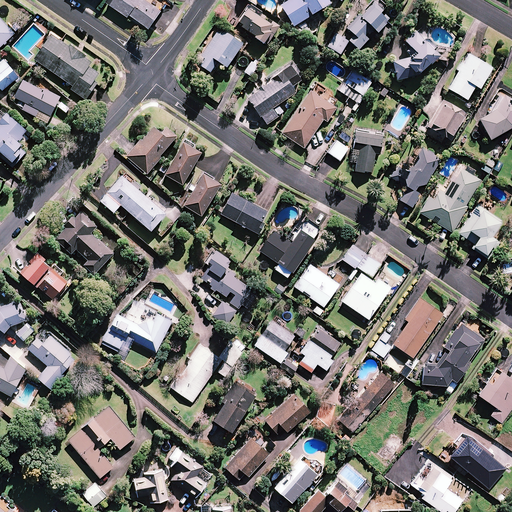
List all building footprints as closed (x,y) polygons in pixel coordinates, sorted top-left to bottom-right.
[(114,0),(111,5),(128,17),(130,15),(149,29),(166,4),(161,0),(114,0)] [(341,0),(290,0),(280,6),(293,27),(330,5),(325,0),(336,0),(341,2),(341,0)] [(386,7),(377,0),(374,0),(358,19),(357,18),(346,30),(354,37),(349,43),(358,51),(374,32),(377,34),(387,23),(379,16),(386,7)] [(262,16),(249,7),(236,25),(263,44),(269,35),(272,37),(278,29),(269,23),(268,25),(260,20),(262,16)] [(0,48),(15,35),(0,18),(0,48)] [(241,46),(219,30),(196,64),(210,74),(217,63),(226,69),(241,46)] [(416,33),(404,42),(415,55),(412,58),(391,64),(396,82),(413,78),(437,58),(432,52),(433,51),(434,50),(434,49),(434,48),(434,46),(434,45),(433,44),(433,43),(432,42),(431,42),(430,41),(429,41),(428,41),(427,41),(426,41),(425,41),(424,42),(416,33)] [(69,46),(52,35),(34,60),(73,87),(71,90),(86,101),(98,83),(95,81),(100,74),(89,67),(92,63),(85,58),(87,56),(70,45),(69,46)] [(348,42),(335,35),(327,47),(340,55),(348,42)] [(491,69),(466,55),(455,72),(457,73),(447,90),(466,101),(474,87),(479,90),(491,69)] [(19,77),(4,60),(0,63),(0,88),(2,91),(19,77)] [(257,66),(251,62),(244,73),(251,77),(257,66)] [(300,81),(290,67),(247,100),(266,126),(283,113),(278,106),(295,93),(291,88),(300,81)] [(45,89),(44,92),(24,81),(14,98),(26,104),(23,110),(36,117),(39,111),(51,117),(61,98),(45,89)] [(358,104),(364,95),(343,81),(337,91),(358,104)] [(338,99),(315,84),(281,134),(304,149),(323,120),(326,123),(336,109),(332,107),(338,99)] [(511,100),(507,97),(504,96),(498,106),(495,112),(478,121),(489,140),(511,127),(511,100)] [(465,115),(443,102),(427,128),(449,141),(465,115)] [(39,111),(36,117),(47,124),(51,117),(39,111)] [(27,132),(6,114),(0,120),(0,156),(13,168),(28,152),(22,147),(18,143),(27,132)] [(160,134),(153,128),(141,141),(139,140),(125,157),(146,175),(160,158),(159,157),(175,137),(165,128),(160,134)] [(382,137),(356,133),(352,150),(358,151),(355,172),(371,175),(374,154),(379,155),(382,137)] [(348,149),(336,142),(328,154),(339,162),(348,149)] [(200,154),(183,144),(164,176),(181,186),(200,154)] [(440,159),(423,149),(409,174),(397,167),(391,178),(408,188),(400,202),(412,209),(420,195),(414,192),(418,185),(423,188),(440,159)] [(495,163),(488,159),(481,169),(488,174),(495,163)] [(480,181),(457,168),(442,193),(434,188),(419,215),(452,233),(467,207),(465,207),(480,181)] [(220,186),(202,175),(183,206),(200,217),(220,186)] [(165,215),(121,176),(106,193),(106,194),(120,206),(150,232),(165,215)] [(267,213),(231,193),(220,214),(257,235),(263,225),(261,223),(267,213)] [(120,206),(106,194),(99,202),(113,214),(120,206)] [(501,222),(477,206),(458,234),(474,245),(472,248),(485,257),(495,242),(490,238),(501,222)] [(97,227),(81,212),(75,219),(73,217),(64,226),(66,228),(55,239),(72,255),(76,250),(88,261),(83,266),(94,276),(114,255),(91,234),(97,227)] [(307,219),(299,230),(313,240),(321,228),(307,219)] [(313,240),(299,230),(290,243),(272,232),(259,251),(291,273),(314,241),(313,240)] [(365,254),(352,245),(342,260),(354,269),(365,254)] [(249,293),(251,290),(233,277),(235,274),(226,268),(228,266),(224,264),(227,260),(215,251),(207,263),(210,265),(201,278),(211,286),(210,288),(215,292),(216,290),(226,297),(229,292),(234,295),(229,303),(238,309),(241,305),(246,308),(255,297),(249,293)] [(46,260),(38,253),(30,262),(31,264),(28,267),(27,266),(20,273),(38,288),(39,287),(53,300),(68,283),(44,262),(46,260)] [(372,278),(381,265),(365,254),(356,267),(372,278)] [(339,285),(310,264),(294,287),(323,308),(339,285)] [(374,283),(359,273),(340,301),(368,320),(390,288),(377,279),(374,283)] [(443,315),(419,298),(404,320),(407,322),(392,344),(412,359),(443,315)] [(0,339),(11,327),(28,319),(18,300),(0,308),(0,339)] [(236,311),(222,301),(212,316),(226,325),(236,311)] [(156,314),(153,319),(137,325),(116,314),(110,327),(109,327),(102,340),(119,349),(125,337),(133,341),(156,353),(172,322),(156,314)] [(294,337),(271,321),(254,346),(280,364),(287,354),(284,351),(294,337)] [(34,331),(27,324),(16,334),(23,341),(34,331)] [(482,340),(460,324),(437,355),(442,358),(436,367),(422,366),(421,385),(445,387),(451,380),(455,383),(469,364),(467,362),(482,340)] [(332,335),(319,326),(300,353),(305,356),(299,365),(311,373),(317,365),(326,371),(332,362),(329,359),(339,344),(330,338),(332,335)] [(298,327),(294,333),(302,340),(307,334),(298,327)] [(391,347),(385,343),(390,336),(384,332),(371,350),(383,358),(391,347)] [(76,359),(50,336),(43,344),(37,339),(28,350),(47,366),(36,378),(50,389),(76,359)] [(133,341),(125,337),(119,349),(127,353),(133,341)] [(230,340),(218,358),(221,360),(231,368),(241,353),(230,340)] [(218,358),(198,344),(169,387),(192,403),(221,360),(218,358)] [(511,362),(505,357),(477,396),(495,409),(490,416),(501,424),(511,408),(511,362)] [(0,391),(11,397),(26,369),(9,360),(4,369),(0,367),(0,391)] [(411,369),(405,364),(399,372),(406,377),(411,369)] [(394,384),(380,372),(338,420),(352,433),(394,384)] [(254,397),(234,384),(223,400),(225,401),(212,421),(231,434),(254,397)] [(310,413),(294,395),(264,421),(277,435),(283,429),(286,433),(310,413)] [(330,425),(335,405),(319,401),(315,421),(330,425)] [(134,437),(109,407),(68,441),(100,479),(113,467),(98,449),(110,439),(120,450),(134,437)] [(471,437),(461,433),(453,443),(458,447),(449,458),(488,490),(505,469),(507,466),(471,437)] [(402,444),(394,436),(378,453),(385,461),(402,444)] [(268,455),(251,439),(224,468),(238,480),(244,474),(248,478),(268,455)] [(212,474),(176,448),(169,458),(175,462),(172,467),(176,470),(169,480),(195,498),(212,474)] [(316,475),(298,460),(274,489),(291,504),(316,475)] [(451,481),(427,463),(410,485),(423,495),(421,498),(440,511),(444,511),(446,510),(447,511),(454,511),(462,501),(445,489),(451,481)] [(168,500),(162,471),(133,477),(137,498),(148,495),(150,504),(168,500)] [(345,489),(336,481),(323,496),(317,491),(299,511),(320,511),(328,504),(337,511),(339,511),(341,510),(343,511),(349,511),(357,504),(343,491),(345,489)]
